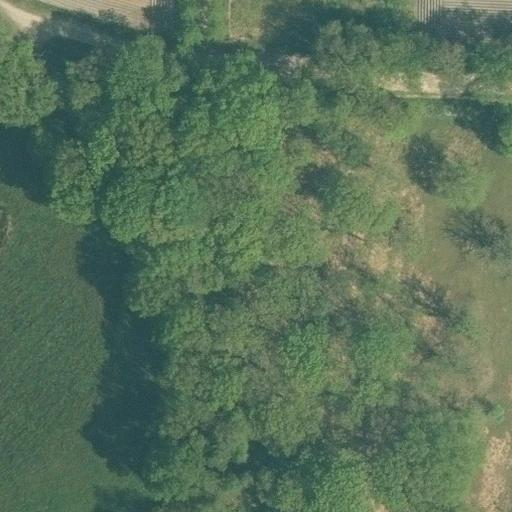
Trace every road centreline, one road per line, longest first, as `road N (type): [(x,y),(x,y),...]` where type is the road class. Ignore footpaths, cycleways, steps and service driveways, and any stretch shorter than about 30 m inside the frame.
road 1 (tertiary): [(355,511),(19,36)]
road 2 (track): [(211,63),(511,87)]
road 3 (unclassified): [(19,36),(53,30),(211,63)]
road 4 (track): [(231,332),(216,347),(188,511)]
